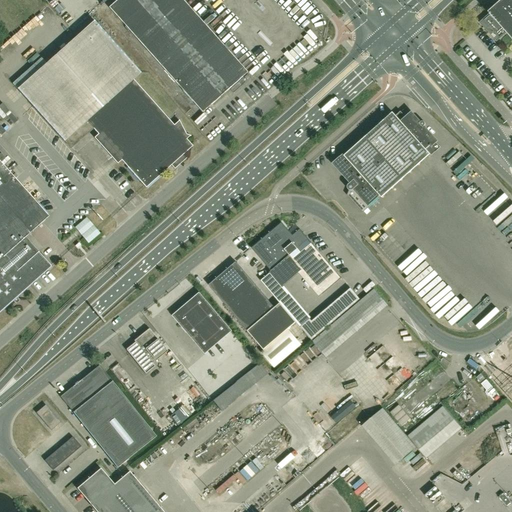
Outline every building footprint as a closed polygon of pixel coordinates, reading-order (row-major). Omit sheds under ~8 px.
[(202,112),(246,73),(181,0),(117,0),(109,8),(202,112)] [(511,0),(504,0),(480,23),(497,42),(508,32),(511,36),(511,0)] [(145,187),(170,165),(174,169),(186,158),(183,154),(192,146),(186,139),(189,136),(186,134),(179,121),(174,126),(133,80),(140,73),(94,21),(17,89),(64,141),(86,121),(145,187)] [(10,89),(7,92),(16,102),(19,98),(10,89)] [(350,183),(348,185),(347,186),(348,189),(349,190),(351,191),(353,190),(354,189),(356,192),(351,197),(363,210),(378,197),(379,195),(382,198),(430,154),(427,151),(436,143),(438,141),(424,126),(425,126),(425,124),(425,122),(423,121),(421,122),(412,112),(409,114),(406,117),(402,113),(401,111),(396,116),(393,112),(364,138),(345,155),(343,154),(333,164),(350,183)] [(213,128),(207,134),(214,139),(219,133),(213,128)] [(0,310),(50,266),(25,238),(49,216),(0,161),(0,310)] [(99,233),(86,218),(76,228),(88,242),(99,233)] [(292,236),(281,223),(251,248),(271,272),(289,256),(322,295),(341,278),(299,229),(292,236)] [(279,304),(274,308),(235,262),(208,285),(263,350),(288,329),(295,323),(279,304)] [(376,280),(366,287),(370,292),(379,285),(376,280)] [(359,299),(350,289),(311,322),(309,320),(300,327),(311,340),(359,299)] [(359,302),(372,319),(388,305),(375,289),(359,302)] [(199,293),(171,315),(204,353),(231,331),(199,293)] [(152,364),(167,352),(149,329),(133,341),(135,343),(126,350),(145,374),(155,366),(152,364)] [(288,329),(263,350),(261,352),(274,368),(301,345),(288,329)] [(388,360),(390,358),(391,359),(396,355),(388,346),(381,352),(388,360)] [(384,357),(381,358),(380,356),(374,358),(379,369),(388,365),(384,357)] [(266,364),(217,401),(225,412),(274,374),(266,364)] [(122,365),(116,369),(128,387),(134,384),(122,365)] [(99,366),(60,397),(117,468),(156,436),(103,371),(99,366)] [(481,374),(477,378),(476,378),(481,383),(486,379),(481,374)] [(482,384),(488,391),(493,388),(486,380),(482,384)] [(144,407),(152,402),(144,390),(136,396),(144,407)] [(329,420),(338,429),(360,410),(351,400),(329,420)] [(46,405),(36,413),(51,430),(60,422),(46,405)] [(399,405),(390,413),(402,427),(411,419),(399,405)] [(308,423),(316,433),(324,426),(316,416),(308,423)] [(81,447),(72,437),(44,461),(53,471),(81,447)] [(431,466),(423,473),(426,477),(435,470),(431,466)] [(162,511),(129,472),(114,485),(100,469),(76,489),(96,511),(162,511)] [(511,502),(504,493),(499,497),(507,506),(511,502)]
